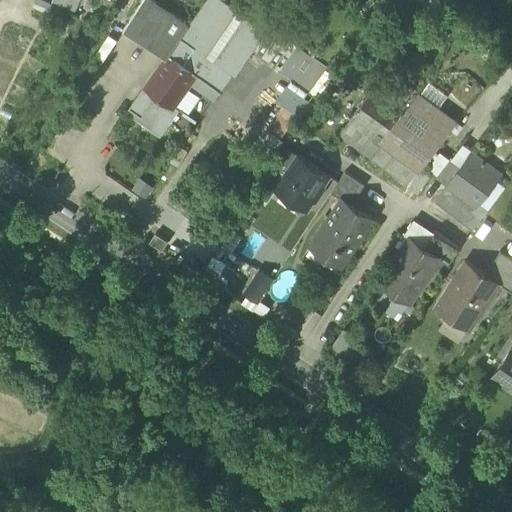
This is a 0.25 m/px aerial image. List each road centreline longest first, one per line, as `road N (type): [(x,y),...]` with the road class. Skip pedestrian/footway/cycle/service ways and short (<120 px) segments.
road 1 (secondary): [(0,173),(296,368)]
road 2 (secondary): [(296,368),(511,510)]
road 3 (unknown): [(57,211),(177,7)]
road 4 (residential): [(296,368),(405,202)]
road 5 (residential): [(305,135),(405,202)]
